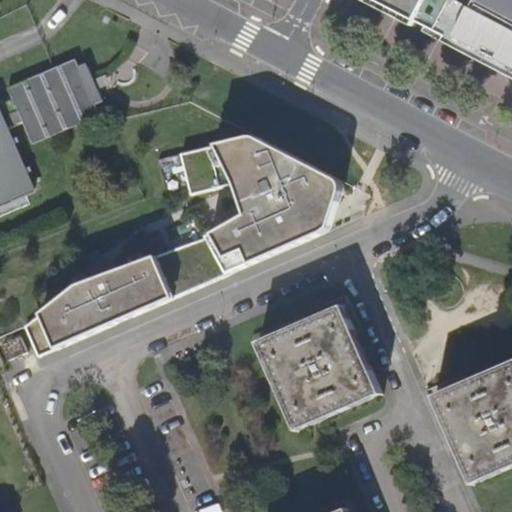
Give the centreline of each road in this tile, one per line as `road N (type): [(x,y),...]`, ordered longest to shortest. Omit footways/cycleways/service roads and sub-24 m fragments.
road 1 (residential): [(494,168),(468,190),(28,391),(80,511)]
road 2 (tertiary): [(274,56),(494,168)]
